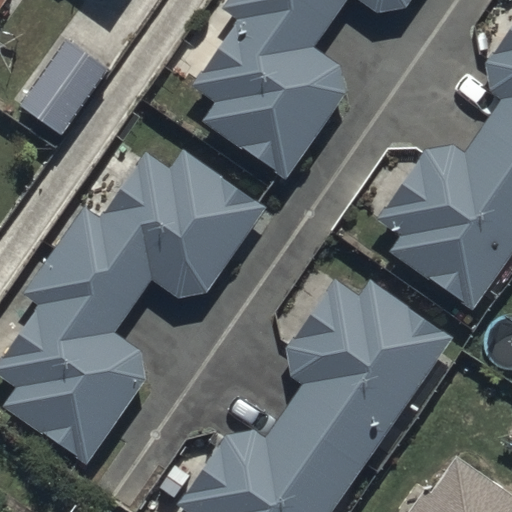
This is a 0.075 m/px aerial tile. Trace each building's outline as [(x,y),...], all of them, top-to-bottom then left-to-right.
[(237,0),(223,19),(242,33),(194,100),(215,116),(202,134),(284,192),(344,107),(340,80),(313,61),(351,6),(375,22),(403,21),(417,0),(237,0)] [(511,37),(486,75),(489,101),(503,110),(466,166),(454,158),(426,161),(378,232),(402,247),(390,265),(474,321),(511,266),(511,37)] [(106,86),(66,57),(19,122),(60,151),(106,86)] [(100,232),(85,221),(25,303),(41,316),(0,374),(0,388),(16,399),(2,419),(86,477),(146,392),(144,366),(114,345),(149,291),(176,309),(205,306),(265,220),(182,163),(170,181),(146,165),(100,232)] [(359,309),(335,293),(288,358),(292,388),(304,396),(267,450),(255,442),(226,446),(181,511),(340,511),(453,352),(369,293),(359,309)] [(511,511),(511,508),(457,472),(433,507),(422,499),(413,511),(511,511)]
